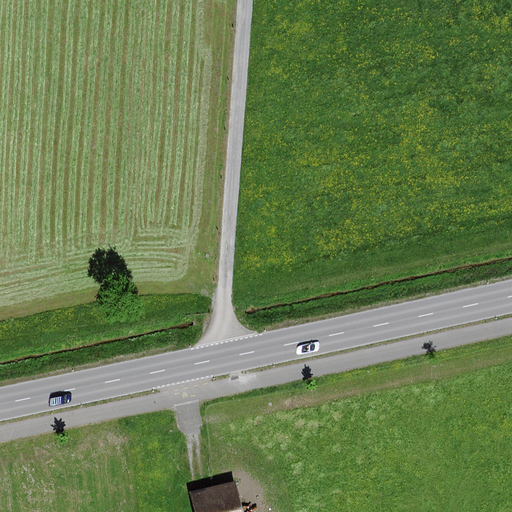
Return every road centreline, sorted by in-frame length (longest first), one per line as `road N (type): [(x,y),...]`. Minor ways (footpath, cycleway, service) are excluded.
road 1 (secondary): [(0,405),(511,297)]
road 2 (track): [(249,0),(223,359)]
